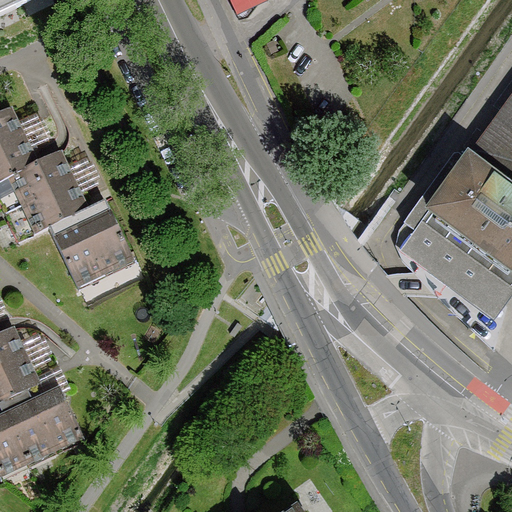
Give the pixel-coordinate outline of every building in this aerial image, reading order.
[(0,0),(0,11),(23,0),(0,0)] [(511,97),(465,161),(458,155),(406,225),(415,231),(400,251),(491,318),(511,289),(511,97)] [(12,111),(0,116),(0,181),(1,183),(23,172),(39,165),(31,150),(47,142),(34,116),(18,123),(12,111)] [(39,165),(23,172),(50,228),(88,210),(81,194),(97,186),(85,160),(69,167),(62,154),(39,165)] [(0,204),(19,243),(50,228),(23,172),(1,183),(0,183),(0,204)] [(105,202),(88,210),(50,228),(78,288),(133,262),(105,202)] [(0,336),(0,390),(7,405),(26,396),(24,392),(41,384),(34,370),(50,363),(38,336),(21,344),(14,329),(0,336)] [(58,389),(29,403),(26,396),(7,405),(34,461),(82,438),(62,396),(58,389)] [(0,477),(34,461),(7,405),(0,407),(0,477)]
